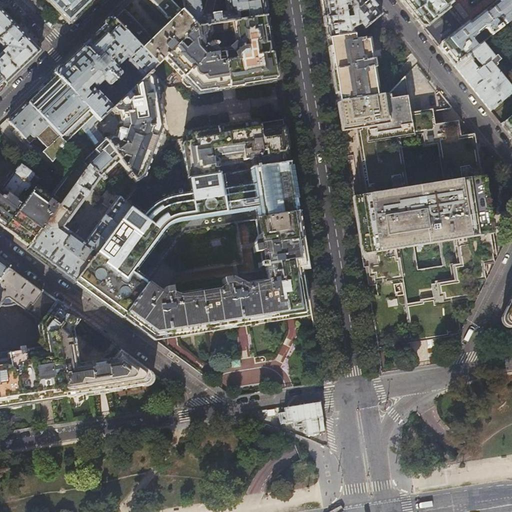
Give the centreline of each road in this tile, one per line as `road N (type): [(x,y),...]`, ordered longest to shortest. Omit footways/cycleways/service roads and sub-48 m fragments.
road 1 (tertiary): [(290,0),(355,392)]
road 2 (residential): [(219,408),(0,245)]
road 3 (residential): [(219,408),(0,443)]
road 4 (residential): [(383,0),(511,158)]
road 5 (residential): [(456,374),(511,259)]
road 6 (residential): [(363,446),(411,394),(456,374)]
